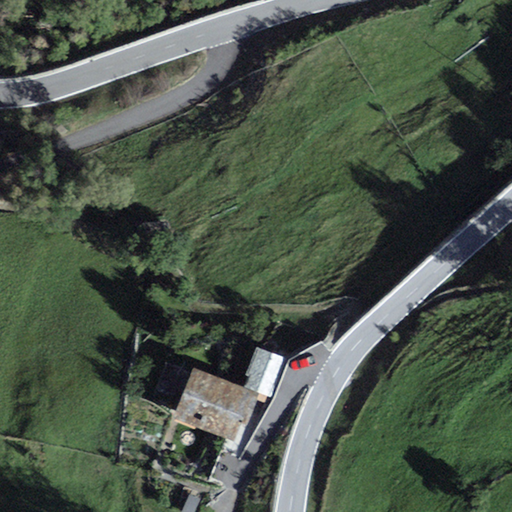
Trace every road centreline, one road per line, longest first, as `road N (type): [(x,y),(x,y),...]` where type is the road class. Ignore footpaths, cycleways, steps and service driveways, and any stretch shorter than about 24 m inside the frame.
road 1 (tertiary): [(511,212),(389,320),(339,377),(309,437),(294,511)]
road 2 (residential): [(241,22),(242,50),(217,80),(0,169)]
road 3 (tertiary): [(0,92),(73,81),(241,22)]
